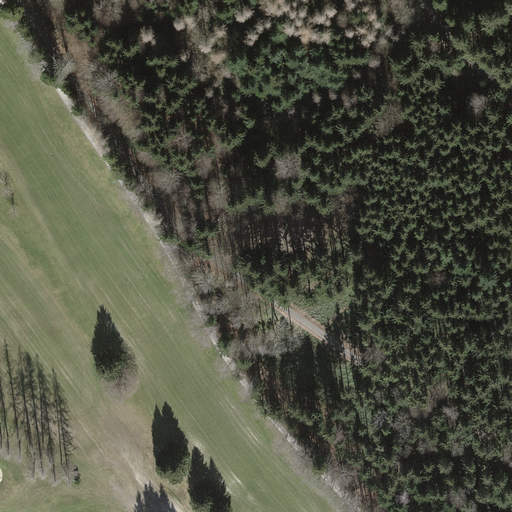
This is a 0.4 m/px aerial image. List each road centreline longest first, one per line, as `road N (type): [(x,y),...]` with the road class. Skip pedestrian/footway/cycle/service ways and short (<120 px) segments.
road 1 (track): [(18,0),(188,236),(511,463)]
road 2 (track): [(356,511),(250,392),(161,240),(0,4)]
road 3 (track): [(424,0),(473,68),(511,94)]
